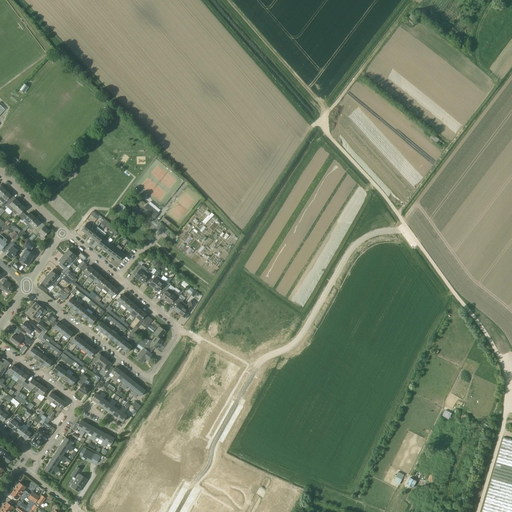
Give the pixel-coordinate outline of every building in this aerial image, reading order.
[(28,87),(27,86),(24,84),(20,90),(24,93),(28,87)] [(428,137),(438,145),(442,140),(432,132),(428,137)] [(11,195),(6,191),(0,197),(0,199),(1,200),(3,198),(6,201),(11,195)] [(15,210),(20,204),(15,199),(12,202),(10,200),(4,207),(6,209),(8,207),(10,209),(12,207),(15,210)] [(113,210),(118,214),(124,208),(119,203),(113,210)] [(20,204),(15,210),(13,212),(16,214),(18,212),(20,214),(18,216),(20,218),(24,214),(22,212),(25,209),(20,204)] [(141,213),(151,221),(158,213),(148,205),(141,213)] [(24,219),(29,223),(35,217),(30,213),(27,216),(24,214),(20,218),(22,221),(24,219)] [(205,224),(213,215),(210,213),(202,221),(205,224)] [(40,222),(35,217),(29,223),(27,225),(32,230),(31,231),(34,233),(39,228),(37,226),(40,222)] [(101,223),(115,236),(118,233),(112,227),(113,225),(105,218),(101,223)] [(81,230),(86,233),(91,226),(87,223),(81,230)] [(41,230),(39,228),(34,233),(38,237),(41,234),(44,237),(49,231),(44,226),(41,230)] [(96,230),(91,226),(86,233),(90,237),(96,230)] [(12,229),(10,232),(12,233),(9,236),(13,240),(17,234),(12,229)] [(100,233),(96,230),(90,237),(94,240),(100,233)] [(104,236),(100,233),(94,240),(98,243),(103,238),(104,236)] [(9,242),(4,238),(0,243),(0,248),(1,250),(4,247),(9,242)] [(97,245),(101,249),(107,242),(103,238),(98,243),(97,245)] [(31,251),(35,244),(28,239),(24,246),(25,247),(31,251)] [(12,242),(11,243),(6,248),(10,251),(7,254),(12,259),(16,254),(15,253),(17,250),(15,248),(17,246),(12,242)] [(111,245),(107,242),(101,249),(106,252),(111,245)] [(115,248),(111,245),(106,252),(110,255),(115,248)] [(120,251),(115,248),(110,255),(114,259),(120,251)] [(69,249),(64,255),(71,261),(76,256),(69,249)] [(21,261),(28,265),(35,255),(26,250),(25,253),(26,253),(21,261)] [(124,255),(120,251),(114,259),(118,262),(124,255)] [(71,261),(64,255),(59,260),(60,261),(58,264),(64,269),(71,261)] [(81,270),(86,265),(87,264),(82,261),(77,267),(81,270)] [(134,277),(139,280),(145,271),(141,267),(142,266),(140,264),(136,269),(138,271),(134,277)] [(88,276),(94,270),(89,266),(84,272),(88,276)] [(88,276),(93,280),(99,274),(94,270),(88,276)] [(52,271),(47,276),(57,284),(62,279),(58,276),(52,271)] [(72,280),(73,280),(76,276),(70,271),(66,275),(72,280)] [(148,273),(145,271),(139,280),(143,283),(147,278),(150,279),(151,277),(153,275),(149,271),(148,273)] [(153,288),(154,288),(161,278),(157,275),(157,274),(155,272),(153,275),(151,277),(154,279),(149,285),(150,285),(149,286),(152,289),(153,288)] [(103,278),(99,274),(93,280),(98,284),(103,278)] [(57,284),(47,276),(43,282),(48,287),(51,285),(54,287),(57,284)] [(66,276),(62,280),(68,285),(72,281),(66,276)] [(165,287),(167,285),(169,282),(166,280),(167,279),(163,276),(161,278),(154,288),(153,290),(157,292),(158,291),(163,285),(165,287)] [(108,282),(103,278),(98,284),(96,286),(101,290),(103,288),(108,282)] [(73,280),(72,280),(71,282),(79,288),(80,286),(73,280)] [(13,288),(9,286),(11,284),(5,281),(3,284),(0,281),(0,289),(1,289),(9,294),(13,288)] [(103,288),(107,292),(113,286),(108,282),(103,288)] [(161,297),(166,301),(173,291),(168,288),(169,287),(167,285),(165,287),(163,289),(166,291),(161,297)] [(117,290),(113,286),(107,292),(112,296),(117,290)] [(191,287),(185,296),(189,299),(195,290),(191,287)] [(177,300),(179,298),(181,295),(174,290),(173,291),(166,301),(170,304),(174,298),(177,300)] [(68,295),(65,292),(59,298),(63,301),(68,295)] [(117,301),(122,305),(127,298),(122,294),(117,301)] [(66,304),(71,308),(76,302),(71,298),(66,304)] [(122,305),(126,309),(132,303),(127,298),(122,305)] [(173,310),(178,313),(184,304),(182,302),(183,301),(179,298),(177,300),(175,302),(177,304),(173,310)] [(36,302),(32,307),(40,314),(46,319),(47,317),(44,315),(47,312),(36,302)] [(81,306),(76,302),(71,308),(76,312),(81,306)] [(184,304),(178,313),(182,316),(183,315),(185,317),(189,312),(194,306),(189,302),(187,306),(184,304)] [(132,303),(126,309),(131,313),(136,306),(132,303)] [(86,310),(81,306),(76,312),(82,316),(86,310)] [(106,310),(113,316),(114,314),(111,311),(112,309),(109,306),(106,310)] [(136,317),(141,310),(136,306),(131,313),(129,315),(134,319),(136,317)] [(38,317),(40,314),(32,307),(27,312),(38,322),(40,319),(38,317)] [(88,309),(86,310),(82,316),(87,320),(92,314),(93,313),(88,309)] [(146,315),(141,310),(136,317),(140,320),(141,321),(146,315)] [(50,314),(47,317),(46,319),(52,324),(56,319),(50,314)] [(92,314),(87,320),(92,324),(97,319),(92,314)] [(144,322),(148,317),(146,315),(141,321),(140,320),(135,326),(138,328),(141,325),(144,322)] [(148,330),(150,327),(148,325),(153,320),(148,316),(148,317),(144,322),(141,325),(148,330)] [(21,327),(27,331),(29,333),(32,330),(30,328),(31,326),(25,322),(21,327)] [(36,325),(37,325),(42,330),(43,330),(46,333),(48,329),(39,322),(36,325)] [(54,328),(59,331),(63,326),(58,322),(54,328)] [(96,328),(101,332),(106,326),(101,322),(96,328)] [(39,333),(42,330),(37,325),(34,329),(39,333)] [(59,331),(64,335),(68,329),(63,326),(59,331)] [(111,330),(106,326),(101,332),(107,336),(111,330)] [(154,335),(156,336),(158,338),(160,339),(166,332),(159,326),(153,334),(154,335)] [(68,329),(64,335),(68,339),(73,333),(68,329)] [(46,333),(43,330),(37,337),(40,340),(42,337),(46,333)] [(107,336),(112,340),(116,334),(111,330),(107,336)] [(10,339),(17,345),(21,341),(23,343),(24,341),(29,345),(32,341),(25,336),(23,338),(19,334),(17,336),(14,334),(10,339)] [(122,339),(116,334),(112,340),(117,344),(122,339)] [(154,339),(153,340),(149,340),(149,341),(146,344),(148,346),(150,344),(154,347),(157,349),(163,341),(160,339),(158,338),(156,336),(154,335),(153,336),(154,339)] [(77,345),(81,340),(76,336),(70,344),(72,345),(74,343),(77,345)] [(122,339),(117,344),(122,349),(127,343),(129,340),(124,336),(122,339)] [(86,343),(81,340),(77,345),(81,349),(86,343)] [(148,346),(146,344),(141,340),(140,341),(138,344),(144,348),(135,359),(141,363),(145,358),(148,360),(152,355),(150,353),(146,350),(148,346)] [(91,347),(86,343),(81,349),(86,353),(91,347)] [(129,345),(127,343),(122,349),(127,353),(133,345),(131,343),(129,345)] [(33,357),(40,348),(40,347),(35,344),(28,353),(33,357)] [(91,347),(86,353),(91,357),(96,351),(91,347)] [(42,355),(43,355),(45,352),(40,348),(33,357),(38,361),(42,355)] [(93,361),(98,364),(103,357),(99,354),(93,361)] [(0,355),(0,365),(5,369),(10,363),(5,360),(3,363),(0,361),(0,356),(0,355)] [(38,361),(43,364),(47,358),(43,355),(42,355),(38,361)] [(107,360),(103,357),(98,364),(102,367),(107,360)] [(47,358),(43,364),(48,368),(52,362),(47,358)] [(112,364),(107,360),(102,367),(106,371),(112,364)] [(58,375),(62,369),(63,367),(58,363),(52,371),(58,375)] [(9,371),(14,375),(18,369),(13,365),(9,371)] [(113,380),(120,371),(115,367),(111,373),(114,375),(111,379),(113,380)] [(23,372),(18,369),(14,375),(19,378),(23,372)] [(58,375),(62,378),(67,372),(62,369),(58,375)] [(125,375),(120,371),(113,380),(115,382),(118,379),(121,381),(125,375)] [(28,376),(23,372),(19,378),(24,382),(28,376)] [(62,378),(67,382),(72,376),(67,372),(62,378)] [(88,384),(89,383),(87,381),(88,379),(83,375),(77,382),(82,385),(78,390),(84,395),(88,389),(91,385),(88,384)] [(121,387),(123,388),(130,379),(125,375),(121,381),(124,383),(121,387)] [(77,380),(72,376),(67,382),(72,386),(77,380)] [(28,385),(33,389),(37,382),(32,379),(28,385)] [(128,387),(131,389),(135,383),(130,379),(123,388),(125,390),(128,387)] [(42,386),(37,382),(33,389),(38,392),(42,386)] [(131,395),(133,396),(140,387),(135,383),(131,389),(133,391),(131,395)] [(42,386),(38,392),(35,396),(37,398),(40,394),(43,396),(47,389),(42,386)] [(140,387),(133,396),(135,398),(137,395),(140,397),(145,391),(140,387)] [(92,399),(97,403),(104,394),(102,392),(99,396),(96,394),(92,399)] [(47,399),(52,402),(56,396),(51,393),(47,399)] [(17,407),(20,403),(9,394),(6,398),(17,407)] [(97,403),(102,407),(106,401),(103,399),(106,395),(104,394),(97,403)] [(61,400),(56,396),(52,402),(57,406),(61,400)] [(61,400),(57,406),(62,409),(66,403),(61,400)] [(109,403),(106,401),(102,407),(107,411),(114,401),(112,400),(109,403)] [(138,410),(142,406),(135,400),(132,404),(138,410)] [(116,403),(114,401),(107,411),(112,414),(116,409),(113,406),(116,403)] [(112,414),(117,418),(124,409),(122,407),(119,411),(116,409),(112,414)] [(3,412),(0,415),(0,418),(3,421),(9,413),(5,409),(3,412)] [(126,410),(124,409),(117,418),(122,422),(127,416),(124,414),(126,410)] [(13,429),(17,423),(19,420),(15,417),(8,425),(13,429)] [(17,423),(13,429),(17,432),(24,424),(19,421),(17,423)] [(78,433),(81,434),(86,424),(81,421),(79,424),(76,422),(72,429),(75,431),(77,427),(80,429),(78,433)] [(22,436),(28,428),(24,424),(17,432),(22,436)] [(88,433),(92,427),(86,424),(81,434),(83,435),(85,432),(88,433)] [(90,439),(92,440),(97,430),(92,427),(88,433),(92,435),(90,439)] [(28,428),(22,436),(27,439),(31,433),(27,430),(28,428)] [(35,434),(36,436),(31,443),(38,448),(43,441),(41,439),(46,432),(40,428),(35,434)] [(99,439),(103,433),(97,430),(92,440),(94,441),(96,437),(99,439)] [(101,445),(103,446),(108,436),(103,433),(99,439),(103,441),(101,445)] [(65,437),(62,443),(72,449),(73,447),(69,444),(71,441),(73,443),(75,440),(69,436),(68,439),(65,437)] [(108,436),(103,446),(105,447),(107,443),(111,445),(114,439),(108,436)] [(511,511),(511,439),(504,437),(482,511),(511,511)] [(70,451),(72,449),(62,443),(58,448),(65,452),(67,449),(70,451)] [(63,455),(65,452),(58,448),(55,453),(65,459),(69,463),(71,461),(66,458),(66,457),(63,455)] [(86,449),(82,455),(92,460),(95,454),(86,449)] [(11,458),(5,454),(6,453),(2,450),(0,452),(0,457),(1,457),(2,458),(8,463),(11,458)] [(64,462),(65,459),(55,453),(52,459),(58,463),(60,459),(64,462)] [(56,466),(58,463),(52,459),(48,464),(58,470),(59,468),(56,466)] [(57,472),(58,470),(48,464),(45,469),(51,473),(53,470),(57,472)] [(75,478),(81,469),(77,467),(71,476),(75,478)] [(401,479),(404,474),(397,471),(395,476),(401,479)] [(87,479),(79,474),(71,486),(79,491),(87,479)] [(417,481),(410,478),(407,484),(414,488),(417,481)] [(24,490),(26,487),(19,482),(15,489),(22,494),(26,497),(29,493),(24,490)] [(22,494),(15,489),(10,495),(17,499),(19,496),(20,497),(22,494)] [(28,498),(29,498),(34,502),(39,496),(33,492),(28,498)] [(194,508),(192,511),(201,511),(198,510),(201,504),(215,511),(230,511),(226,510),(227,508),(223,506),(222,508),(205,498),(206,496),(202,494),(198,502),(194,508)] [(45,497),(42,495),(37,502),(40,504),(45,497)] [(18,506),(25,510),(27,507),(19,501),(16,504),(18,506)] [(158,501),(156,504),(164,509),(166,505),(158,501)] [(4,505),(1,508),(7,511),(12,511),(13,511),(11,510),(13,507),(7,502),(5,506),(4,505)]
